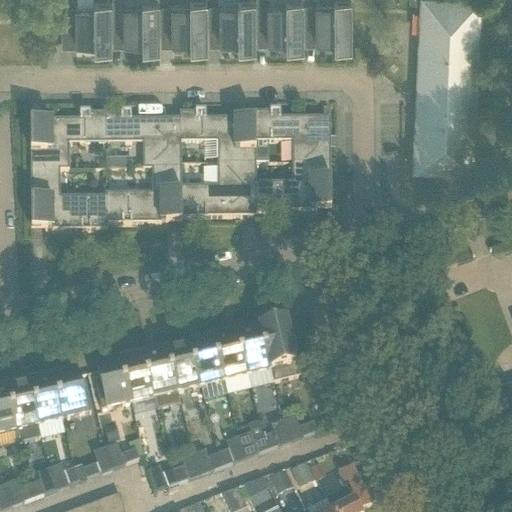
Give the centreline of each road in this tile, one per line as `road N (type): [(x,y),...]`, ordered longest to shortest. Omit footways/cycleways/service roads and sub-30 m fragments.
road 1 (residential): [(0,84),(351,85),(364,110),(366,239)]
road 2 (unclassified): [(0,323),(283,257)]
road 3 (residential): [(421,511),(283,257)]
road 4 (residential): [(511,201),(366,239)]
